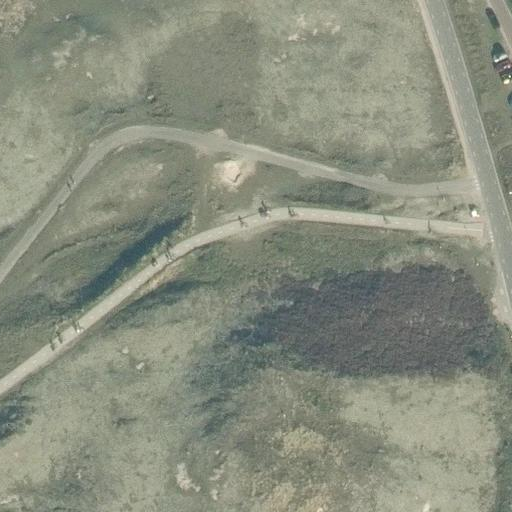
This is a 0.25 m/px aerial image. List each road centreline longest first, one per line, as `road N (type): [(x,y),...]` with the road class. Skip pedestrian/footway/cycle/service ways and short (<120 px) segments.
road 1 (track): [(488,182),(393,190),(144,131),(104,147),(0,273)]
road 2 (unclassified): [(510,264),(429,0)]
